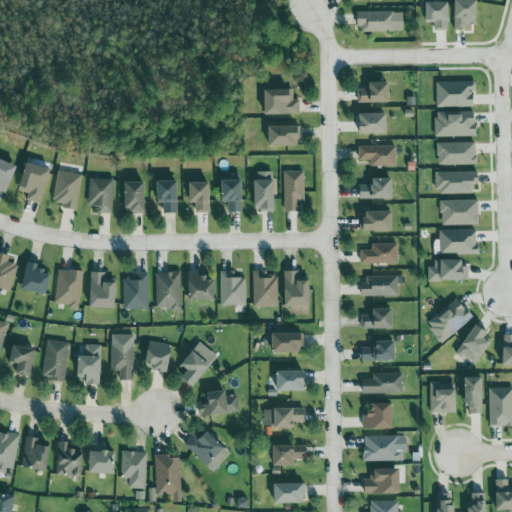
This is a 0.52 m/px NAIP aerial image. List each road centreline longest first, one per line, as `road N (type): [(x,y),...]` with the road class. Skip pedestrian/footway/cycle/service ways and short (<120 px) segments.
road 1 (residential): [(333,511),(332,65),(314,6)]
road 2 (residential): [(331,241),(91,247),(0,230)]
road 3 (residential): [(511,286),(504,64)]
road 4 (residential): [(332,65),(504,64)]
road 5 (residential): [(0,395),(159,412)]
